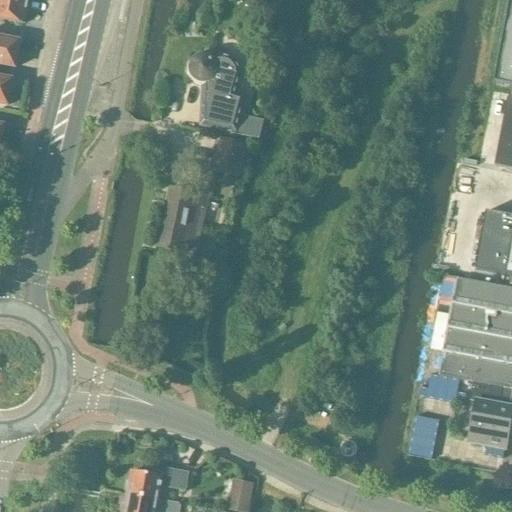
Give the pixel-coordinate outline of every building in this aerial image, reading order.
[(0,0),(0,20),(23,25),(28,0),(27,0),(0,0)] [(249,0),(249,5),(268,8),(269,0),(249,0)] [(511,0),(509,0),(500,52),(494,85),(511,88),(511,0)] [(0,65),(15,68),(20,41),(0,37),(0,65)] [(186,66),(186,68),(186,74),(189,79),(193,83),(197,85),(200,86),(202,126),(231,132),(235,132),(239,118),(245,95),(237,93),(242,74),(241,69),(235,59),(228,55),(221,54),(214,56),(213,55),(209,53),(205,52),(201,52),(196,53),(191,57),(187,61),(186,66)] [(0,104),(7,106),(13,80),(0,77),(0,104)] [(511,100),(507,99),(494,166),(511,169),(511,100)] [(244,143),(219,139),(214,172),(239,176),(244,143)] [(171,188),(158,248),(180,253),(183,240),(197,244),(208,196),(184,191),(171,188)] [(511,217),(486,213),(475,271),(511,277),(511,217)] [(213,297),(218,274),(189,268),(184,292),(213,297)] [(444,277),(433,338),(445,340),(456,279),(444,277)] [(511,289),(456,279),(445,340),(438,377),(473,383),(469,402),(476,403),(468,443),(505,450),(511,415),(511,409),(509,409),(511,393),(511,289)] [(127,495),(158,501),(160,487),(179,490),(181,478),(153,473),(152,476),(131,472),(127,495)] [(229,498),(227,511),(248,511),(253,486),(241,484),(238,500),(229,498)] [(155,511),(158,501),(127,495),(124,511),(155,511)] [(163,511),(179,511),(181,505),(166,503),(163,511)]
